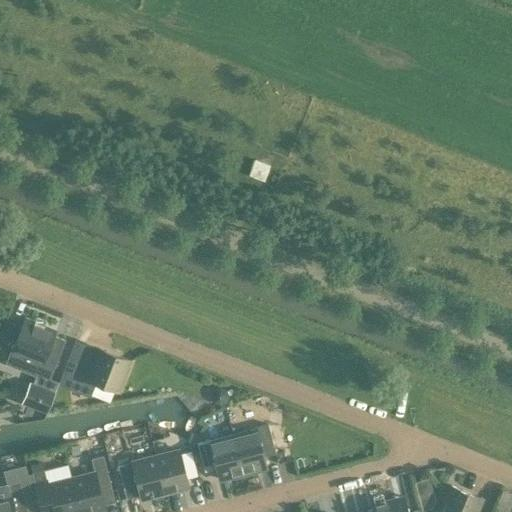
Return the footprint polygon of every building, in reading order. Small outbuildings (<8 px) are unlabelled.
[(24,320),(6,367),(37,379),(26,408),(46,415),(57,387),(49,384),(66,340),(55,336),(56,332),(24,320)] [(86,347),(74,379),(87,384),(88,380),(118,391),(130,360),(98,348),(97,351),(86,347)] [(250,431),(226,437),(236,474),(260,468),(256,456),(275,451),(268,424),(249,429),(250,431)] [(211,439),(197,443),(199,451),(212,448),(220,478),(236,474),(226,437),(212,441),(211,439)] [(179,450),(155,456),(158,465),(165,493),(188,487),(179,450)] [(93,473),(70,478),(77,511),(87,511),(103,508),(99,494),(111,491),(102,456),(89,459),(93,473)] [(155,456),(118,466),(121,480),(133,477),(137,495),(138,500),(165,493),(158,465),(155,456)] [(30,465),(28,466),(39,511),(77,511),(70,478),(47,484),(41,463),(32,465),(30,465)] [(420,479),(424,507),(438,505),(434,477),(420,479)] [(8,484),(11,497),(0,500),(0,511),(25,511),(27,511),(19,481),(8,484)] [(475,511),(482,498),(451,485),(439,511),(475,511)] [(419,511),(419,509),(408,511),(407,511),(404,497),(371,505),(373,511),(419,511)]
